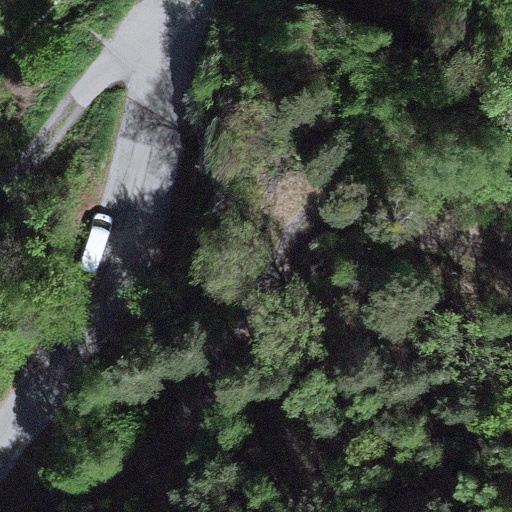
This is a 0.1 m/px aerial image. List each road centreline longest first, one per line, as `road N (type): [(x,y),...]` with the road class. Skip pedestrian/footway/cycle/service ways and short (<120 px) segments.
road 1 (unclassified): [(163,36),(145,128),(88,307),(0,440)]
road 2 (track): [(163,36),(116,55),(59,133),(27,212),(0,238)]
